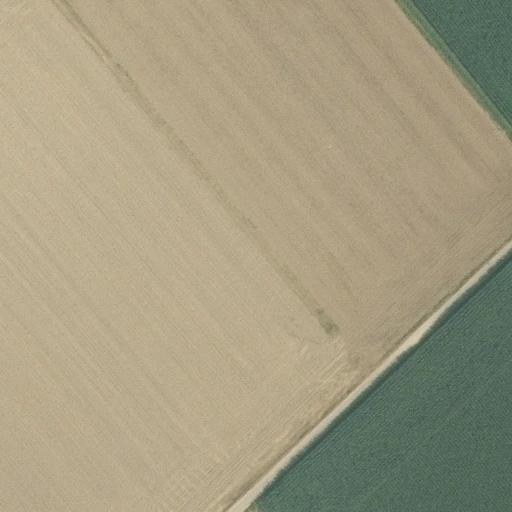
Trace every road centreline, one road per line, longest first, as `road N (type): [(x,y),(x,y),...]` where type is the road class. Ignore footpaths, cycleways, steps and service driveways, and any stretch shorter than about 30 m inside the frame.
road 1 (track): [(236,511),(511,250)]
road 2 (track): [(405,0),(511,136)]
